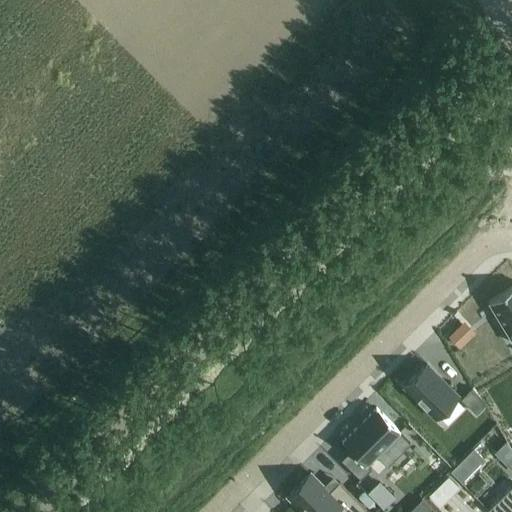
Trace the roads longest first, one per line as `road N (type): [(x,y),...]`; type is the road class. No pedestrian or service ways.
road 1 (unclassified): [(34,511),(511,45)]
road 2 (residential): [(212,511),(469,257),(492,241),(511,241)]
